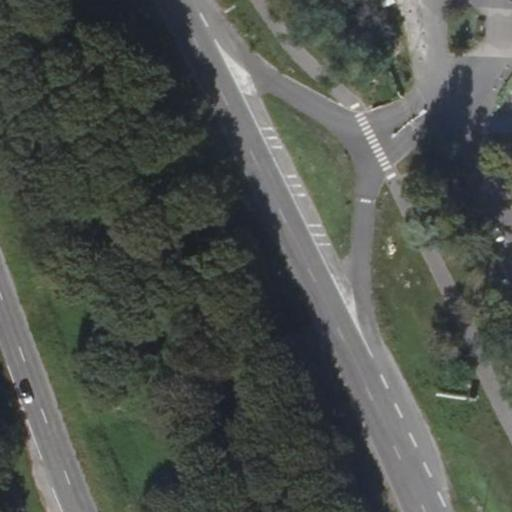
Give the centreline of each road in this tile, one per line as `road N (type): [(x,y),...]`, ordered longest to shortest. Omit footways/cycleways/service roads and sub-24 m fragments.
road 1 (secondary): [(424,511),(169,0)]
road 2 (secondary): [(0,303),(82,511)]
